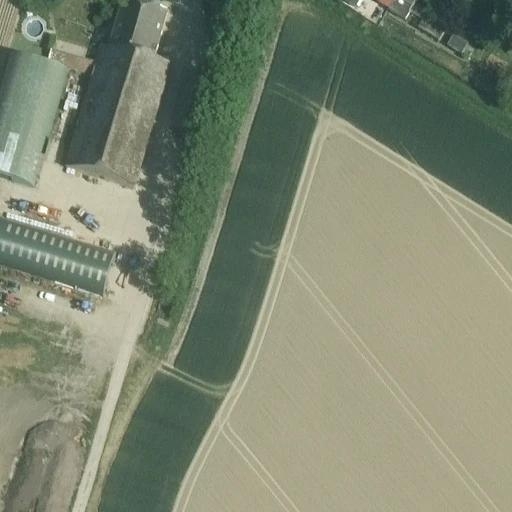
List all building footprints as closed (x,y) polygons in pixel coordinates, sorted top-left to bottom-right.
[(345,0),(343,4),(355,11),(361,0),(345,0)] [(369,0),(388,11),(394,0),(369,0)] [(394,0),(388,11),(389,12),(389,13),(406,24),(411,16),(423,24),(418,32),(439,44),(450,27),(430,14),(429,16),(415,7),(419,0),(394,0)] [(65,172),(135,192),(170,73),(153,68),(167,18),(124,6),(110,53),(100,51),(96,66),(52,54),(49,66),(92,78),(65,172)] [(457,31),(446,49),(461,58),(462,57),(471,42),(472,41),(458,32),(457,31)] [(68,75),(11,58),(0,94),(0,180),(34,191),(37,181),(42,183),(47,163),(42,161),(68,75)] [(505,71),(499,81),(506,85),(511,76),(505,71)] [(173,131),(197,137),(212,84),(188,77),(173,131)] [(0,266),(104,298),(117,256),(4,222),(0,235),(0,266)]
